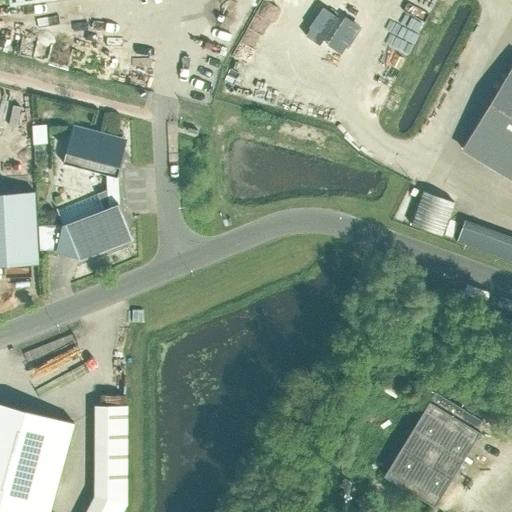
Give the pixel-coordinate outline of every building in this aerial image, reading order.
[(511,67),(462,150),(511,180),(511,67)] [(45,125),(32,125),(33,144),(46,143),(45,125)] [(77,262),(120,245),(118,204),(116,177),(126,142),(114,139),(114,135),(73,125),(72,128),(62,164),(105,176),(106,189),(97,193),(97,194),(57,210),(62,224),(58,242),(56,250),(55,252),(76,257),(77,262)] [(2,154),(16,154),(15,135),(1,135),(2,154)] [(374,230),(408,241),(419,206),(386,195),(374,230)] [(224,228),(232,226),(229,218),(222,221),(224,228)] [(511,238),(463,221),(456,242),(511,261),(511,238)] [(387,393),(394,397),(401,384),(393,380),(387,393)] [(435,506),(480,433),(473,430),(480,420),(434,392),(384,477),(435,506)] [(0,508),(14,511),(49,511),(74,423),(0,403),(0,508)]
